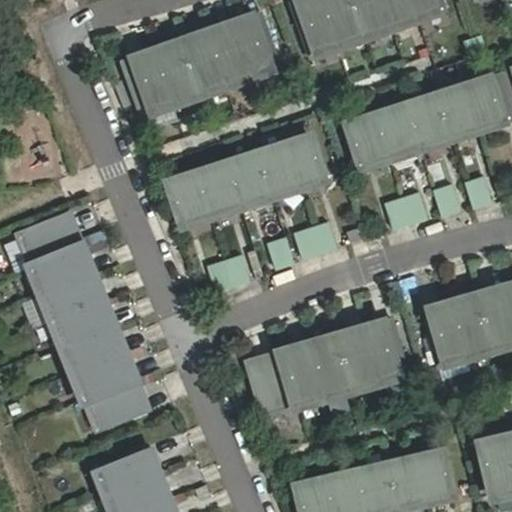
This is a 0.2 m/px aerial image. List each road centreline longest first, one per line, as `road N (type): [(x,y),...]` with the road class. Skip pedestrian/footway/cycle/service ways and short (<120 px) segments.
road 1 (residential): [(511,232),(375,266),(181,339)]
road 2 (residential): [(57,31),(181,339)]
road 3 (residential): [(181,339),(251,511)]
